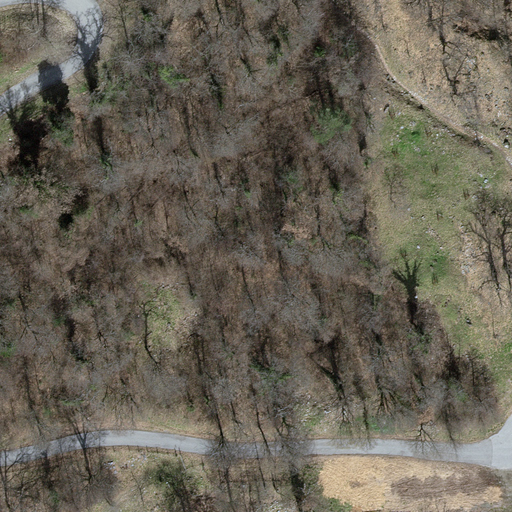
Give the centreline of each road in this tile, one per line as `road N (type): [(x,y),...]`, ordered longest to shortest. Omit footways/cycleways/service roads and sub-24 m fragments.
road 1 (unclassified): [(511,454),(374,445),(247,450),(108,438),(0,459)]
road 2 (unclassified): [(0,106),(77,60),(89,29),(72,0)]
